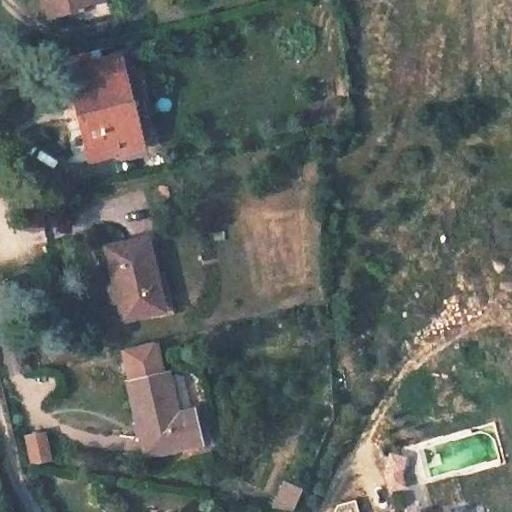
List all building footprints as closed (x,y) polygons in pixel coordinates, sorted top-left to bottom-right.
[(45,0),(49,15),(62,12),(65,24),(113,13),(110,0),(45,0)] [(117,59),(71,70),(92,154),(138,145),(117,59)] [(143,238),(138,219),(120,224),(125,242),(143,238)] [(125,242),(107,246),(116,284),(119,283),(123,300),(120,300),(124,320),(164,310),(146,237),(143,238),(125,242)] [(116,284),(110,285),(114,301),(120,300),(123,300),(119,283),(116,284)] [(125,358),(158,350),(156,341),(123,348),(125,358)] [(130,381),(163,373),(158,350),(125,358),(130,381)] [(130,381),(129,382),(146,456),(200,443),(192,408),(177,412),(169,378),(168,372),(163,373),(130,381)] [(184,374),(169,378),(177,412),(192,408),(184,374)] [(44,430),(27,434),(33,463),(50,459),(44,430)] [(401,468),(388,472),(391,485),(405,481),(401,468)] [(301,490),(285,484),(275,507),(292,510),(301,490)]
